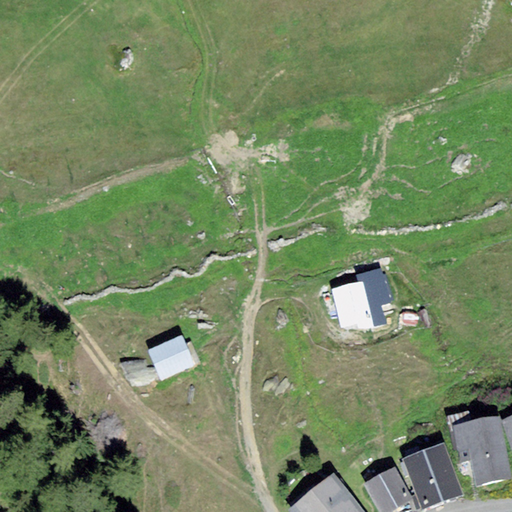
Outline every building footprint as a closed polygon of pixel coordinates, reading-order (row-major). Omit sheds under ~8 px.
[(394,305),(386,271),(363,277),(371,310),(394,305)] [(362,287),(335,293),(344,335),(372,329),(362,287)] [(185,338),(149,353),(162,383),(198,368),(185,338)] [(511,463),(501,421),(456,432),(471,490),(511,479),(511,463)] [(445,448),(407,462),(425,509),(463,495),(445,448)] [(396,472),(366,488),(379,511),(404,511),(415,506),(396,472)] [(363,511),(337,479),(298,510),(300,511),(363,511)]
